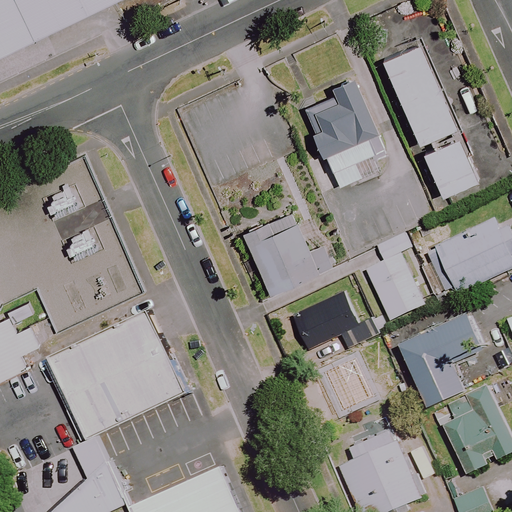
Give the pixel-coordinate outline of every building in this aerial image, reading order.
[(0,0),(0,54),(114,0),(0,0)] [(421,41),(381,58),(417,143),(458,126),(421,41)] [(345,70),(296,94),(335,172),(384,148),(345,70)] [(459,137),(423,152),(442,196),(478,181),(459,137)] [(50,201),(43,204),(52,222),(83,207),(74,190),(65,194),(64,190),(48,197),(50,201)] [(308,250),(291,211),(243,233),(270,294),(337,265),(326,241),(308,250)] [(511,254),(511,234),(503,216),(436,249),(458,296),(511,270),(511,256),(511,255),(511,254)] [(70,242),(60,246),(68,263),(98,249),(90,233),(85,235),(83,231),(68,238),(70,242)] [(412,249),(404,234),(377,247),(384,261),(366,269),(391,322),(426,306),(401,254),(412,249)] [(359,324),(344,292),(293,317),(309,350),(341,335),(348,350),(386,332),(378,315),(359,324)] [(28,299),(11,307),(19,324),(36,315),(28,299)] [(150,308),(51,355),(89,434),(115,422),(188,387),(150,308)] [(12,314),(0,319),(0,381),(38,363),(31,349),(45,343),(35,323),(20,330),(12,314)] [(485,351),(468,315),(401,346),(430,409),(467,392),(455,365),(485,351)] [(381,377),(372,359),(346,371),(355,389),(381,377)] [(315,398),(323,416),(348,405),(341,388),(315,398)] [(511,453),(511,435),(492,393),(452,412),(456,420),(444,426),(467,475),(511,453)] [(129,449),(115,422),(89,434),(84,437),(97,464),(129,449)] [(390,511),(422,499),(394,431),(351,449),(356,461),(341,467),(359,511),(390,511)] [(107,511),(126,503),(107,461),(49,511),(107,511)] [(242,511),(222,464),(132,503),(135,511),(242,511)] [(495,511),(484,488),(454,501),(459,511),(495,511)]
